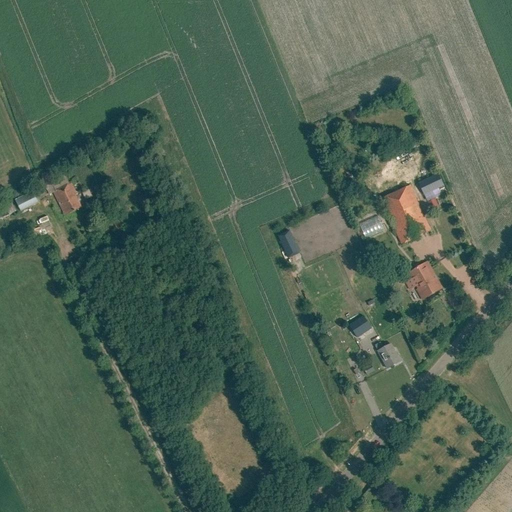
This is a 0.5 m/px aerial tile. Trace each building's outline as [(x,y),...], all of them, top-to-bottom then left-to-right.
[(73,196),(75,195),(69,185),(53,193),(64,216),(80,208),(73,196)] [(382,199),(403,243),(431,230),(410,186),(382,199)] [(15,201),(21,212),(39,203),(33,192),(15,201)] [(0,219),(15,212),(11,203),(0,208),(0,219)] [(365,238),(384,230),(378,216),(359,224),(365,238)] [(118,232),(126,228),(120,217),(112,221),(118,232)] [(291,231),(279,235),(287,258),(299,254),(291,231)] [(388,231),(367,240),(370,247),(391,239),(388,231)] [(442,288),(433,272),(427,261),(405,274),(408,279),(411,278),(423,299),(442,288)] [(394,280),(404,275),(399,264),(389,268),(394,280)] [(349,325),(358,337),(372,327),(364,315),(349,325)] [(380,343),(375,345),(388,368),(400,361),(390,343),(383,347),(380,343)] [(371,365),(363,369),(367,376),(375,371),(371,365)]
